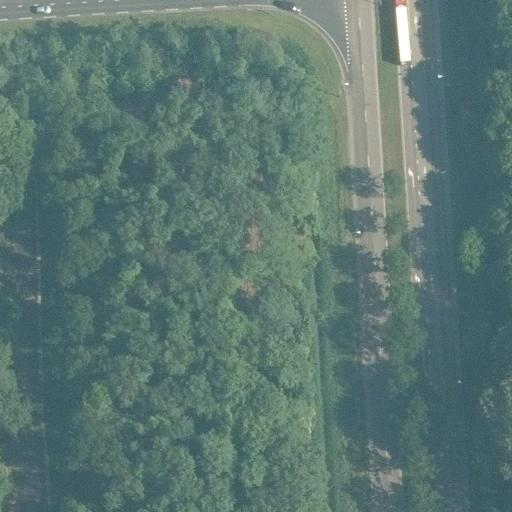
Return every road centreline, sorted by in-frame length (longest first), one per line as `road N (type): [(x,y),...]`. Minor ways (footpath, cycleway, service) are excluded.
road 1 (secondary): [(453,511),(422,119)]
road 2 (secondary): [(366,145),(390,511)]
road 3 (secondary): [(307,0),(353,53),(366,145)]
road 4 (secondary): [(367,19),(376,86),(366,145)]
